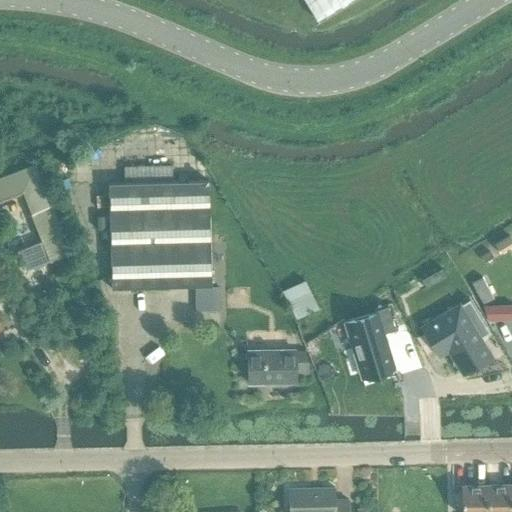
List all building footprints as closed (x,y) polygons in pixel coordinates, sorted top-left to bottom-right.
[(303,0),(316,20),(349,0),(303,0)] [(0,198),(23,191),(49,263),(69,255),(51,206),(37,165),(0,178),(0,198)] [(108,184),(110,289),(210,287),(208,181),(172,182),(172,166),(124,167),(124,183),(108,184)] [(105,216),(96,216),(96,229),(105,229),(105,216)] [(508,236),(493,244),(499,254),(505,250),(511,246),(511,242),(510,239),(508,236)] [(488,251),(480,257),(484,264),(493,259),(488,251)] [(483,305),(493,299),(481,278),(471,283),(483,305)] [(468,298),(424,325),(440,353),(445,350),(455,344),(470,368),(489,355),(479,338),(489,332),(468,298)] [(486,321),(511,319),(511,305),(483,307),(486,321)] [(376,315),(345,324),(362,378),(393,369),(383,334),(394,330),(387,307),(375,311),(376,315)] [(308,362),(295,363),(294,350),(247,351),(248,384),(295,383),(295,377),(308,377),(308,362)] [(511,511),(511,507),(511,485),(487,486),(487,511),(511,511)] [(487,511),(487,486),(461,487),(461,511),(487,511)] [(334,489),(290,490),(290,511),(347,511),(348,500),(334,500),(334,489)]
